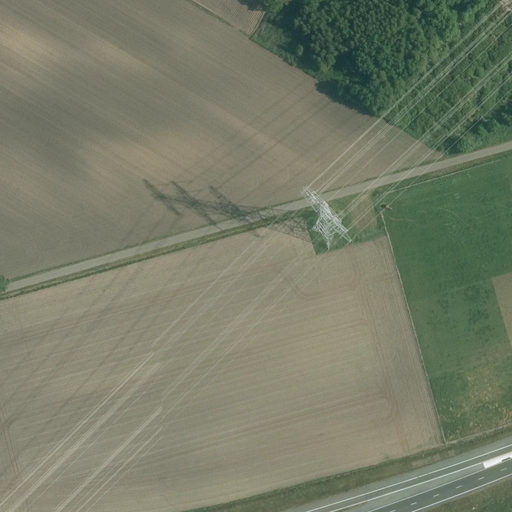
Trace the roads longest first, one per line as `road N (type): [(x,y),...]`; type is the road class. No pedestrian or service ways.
road 1 (unclassified): [(0,291),(511,146)]
road 2 (motorway): [(511,451),(318,511)]
road 3 (motorway): [(511,467),(392,511)]
